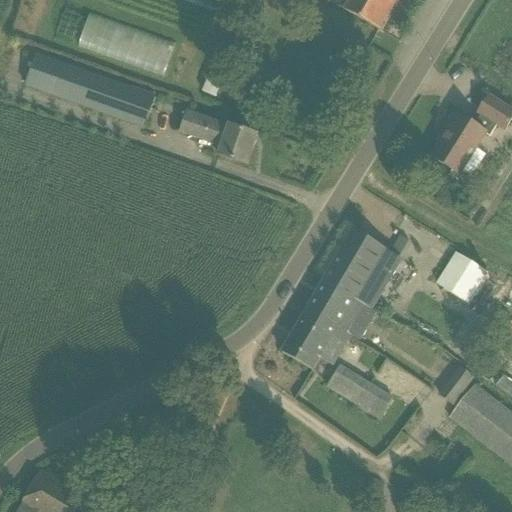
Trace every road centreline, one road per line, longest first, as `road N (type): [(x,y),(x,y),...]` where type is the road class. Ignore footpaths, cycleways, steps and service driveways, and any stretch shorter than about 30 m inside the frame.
road 1 (unclassified): [(234,347),(263,317),(461,0)]
road 2 (residential): [(0,483),(45,442),(234,347)]
